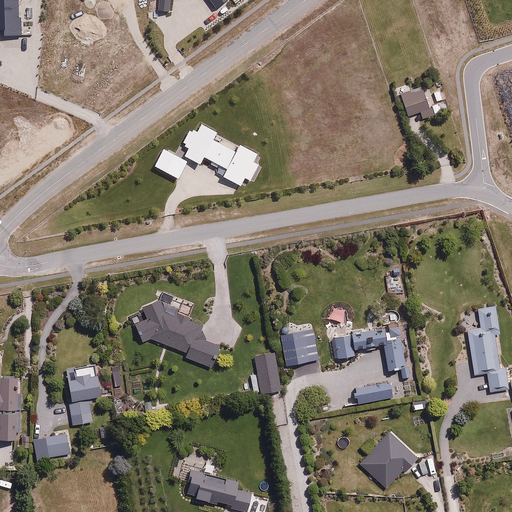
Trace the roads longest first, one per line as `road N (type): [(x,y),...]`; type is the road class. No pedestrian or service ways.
road 1 (residential): [(481,193),(425,193),(28,266),(0,264)]
road 2 (residential): [(0,232),(69,171),(305,0)]
road 3 (residential): [(481,193),(472,75),(478,64),(511,51)]
